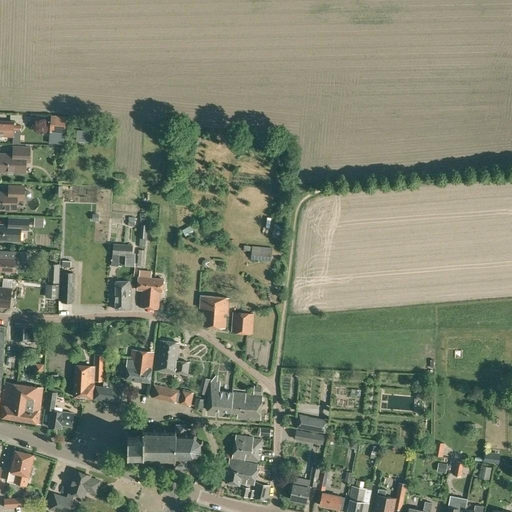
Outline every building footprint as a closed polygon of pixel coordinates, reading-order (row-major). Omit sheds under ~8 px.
[(64,133),(66,116),(51,115),(49,132),(64,133)] [(20,143),(20,130),(20,125),(13,125),(14,121),(0,120),(0,137),(1,138),(3,136),(13,137),(12,143),(20,143)] [(90,131),(78,130),(77,140),(89,141),(90,131)] [(29,162),(30,147),(13,147),(12,154),(0,153),(0,172),(8,173),(9,174),(13,175),(14,173),(25,173),(26,162),(29,162)] [(9,192),(0,191),(0,209),(16,210),(16,199),(23,200),(23,199),(26,199),(29,198),(31,197),(31,193),(29,191),(26,191),(23,191),(24,186),(9,185),(9,192)] [(28,230),(29,219),(9,218),(8,225),(0,224),(0,240),(20,241),(20,229),(28,230)] [(44,218),(35,218),(34,226),(43,226),(44,218)] [(132,256),(133,245),(113,243),(112,255),(132,256)] [(250,259),(271,261),(273,248),(264,247),(252,245),(250,259)] [(29,259),(29,252),(26,252),(0,250),(0,271),(14,272),(15,260),(26,261),(26,259),(29,259)] [(59,283),(60,264),(49,263),(48,282),(59,283)] [(73,303),(74,273),(62,272),(61,302),(73,303)] [(162,292),(164,279),(138,277),(137,289),(141,290),(139,307),(158,309),(160,292),(162,292)] [(131,309),(131,281),(115,281),(115,309),(131,309)] [(58,298),(59,284),(45,284),(45,297),(58,298)] [(0,306),(10,308),(12,288),(0,286),(0,306)] [(228,313),(229,298),(201,295),(200,308),(203,308),(201,326),(224,328),(226,313),(228,313)] [(252,334),(253,314),(233,312),(232,332),(252,334)] [(32,342),(33,324),(15,323),(14,341),(32,342)] [(112,345),(112,339),(107,339),(107,345),(106,346),(107,354),(118,354),(117,345),(112,345)] [(187,374),(188,363),(176,362),(178,343),(161,341),(157,371),(187,374)] [(150,382),(154,352),(132,349),(131,360),(128,359),(127,364),(125,379),(150,382)] [(103,382),(106,355),(96,354),(95,366),(76,365),(74,396),(92,398),(93,383),(94,381),(103,382)] [(59,380),(59,374),(50,375),(51,381),(48,381),(48,387),(60,386),(60,380),(59,380)] [(208,395),(206,409),(231,412),(232,392),(219,391),(220,383),(217,382),(217,377),(215,377),(211,379),(210,387),(208,395)] [(121,389),(121,387),(118,387),(119,382),(110,381),(110,387),(96,385),(94,398),(120,402),(122,389),(121,389)] [(0,416),(39,423),(44,388),(16,383),(14,390),(4,389),(0,412),(0,416)] [(182,392),(179,391),(179,390),(154,384),(151,396),(176,402),(176,401),(180,402),(179,403),(190,406),(193,393),(182,390),(182,392)] [(199,393),(208,395),(210,387),(201,385),(199,393)] [(232,392),(231,412),(237,413),(237,418),(260,420),(263,388),(261,386),(254,386),(253,394),(232,392)] [(72,426),(74,413),(54,410),(57,392),(48,390),(47,399),(45,409),(51,410),(48,426),(55,427),(56,424),(72,426)] [(202,408),(204,399),(196,397),(194,406),(202,408)] [(385,400),(384,410),(417,411),(418,401),(385,400)] [(132,425),(136,425),(136,414),(117,415),(118,431),(133,430),(132,425)] [(325,433),(327,419),(299,414),(296,428),(325,433)] [(186,432),(186,424),(176,424),(176,429),(174,429),(174,432),(166,432),(166,429),(164,429),(164,432),(155,432),(155,429),(153,429),(153,432),(144,432),(144,429),(142,429),(142,437),(141,437),(139,436),(137,436),(136,437),(127,437),(127,453),(142,454),(142,462),(143,462),(144,459),(152,459),(152,462),(154,462),(154,459),(163,459),(163,462),(165,462),(165,459),(173,459),(173,470),(175,470),(175,468),(185,468),(187,469),(188,468),(187,467),(187,457),(193,457),(194,460),(195,459),(194,457),(199,452),(202,453),(203,451),(200,450),(200,443),(203,442),(202,440),(200,441),(195,436),(196,433),(194,433),(193,436),(187,435),(187,432),(186,432)] [(322,444),(324,435),(296,430),(295,438),(322,444)] [(261,449),(262,439),(253,438),(253,437),(236,435),(232,458),(259,462),(260,454),(259,454),(259,449),(261,449)] [(442,456),(445,443),(435,441),(433,455),(442,456)] [(27,485),(29,474),(31,472),(33,467),(31,465),(34,454),(15,450),(10,471),(12,471),(12,474),(15,475),(13,482),(27,485)] [(491,460),(492,451),(484,450),(483,459),(491,460)] [(254,485),(258,464),(229,459),(225,482),(239,485),(240,482),(254,485)] [(456,460),(453,475),(461,477),(464,461),(463,461),(457,460),(456,460)] [(446,473),(447,464),(438,462),(436,471),(446,473)] [(489,480),(492,467),(481,465),(478,477),(489,480)] [(316,486),(319,467),(313,466),(310,480),(295,477),(293,484),(290,499),(306,502),(310,485),(316,486)] [(325,490),(329,468),(321,467),(317,489),(325,490)] [(90,475),(75,470),(68,491),(68,492),(66,497),(54,493),(49,508),(60,511),(68,511),(73,499),(72,499),(74,493),(84,496),(86,490),(96,493),(100,481),(90,477),(90,475)] [(362,488),(364,481),(356,480),(355,487),(352,486),(346,511),(361,511),(362,508),(368,509),(371,490),(373,482),(369,481),(367,489),(362,488)] [(267,501),(270,485),(256,482),(254,490),(249,489),(249,488),(242,487),(240,495),(267,501)] [(396,498),(385,496),(386,490),(378,488),(373,511),(392,511),(394,508),(401,510),(402,509),(401,509),(403,498),(406,484),(399,482),(396,498)] [(339,509),(342,496),(322,492),(319,505),(339,509)] [(464,511),(465,509),(467,498),(450,495),(448,506),(446,511),(464,511)] [(5,507),(24,506),(24,498),(4,499),(5,507)] [(429,511),(432,502),(424,501),(422,510),(409,508),(408,511),(429,511)]
